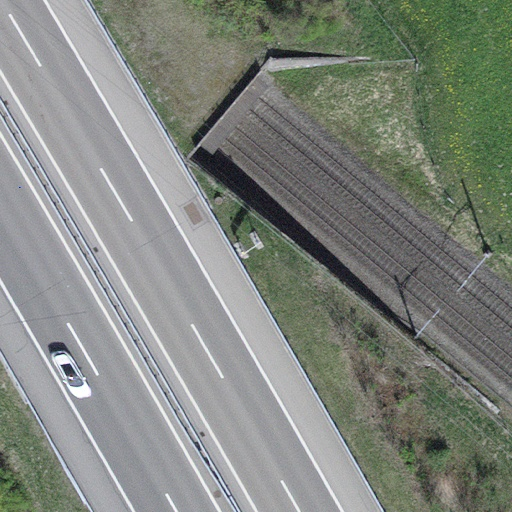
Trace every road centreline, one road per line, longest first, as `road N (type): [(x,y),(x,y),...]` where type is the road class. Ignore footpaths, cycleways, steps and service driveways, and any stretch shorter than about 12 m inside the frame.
road 1 (motorway): [(301,511),(2,0)]
road 2 (motorway): [(0,209),(175,511)]
